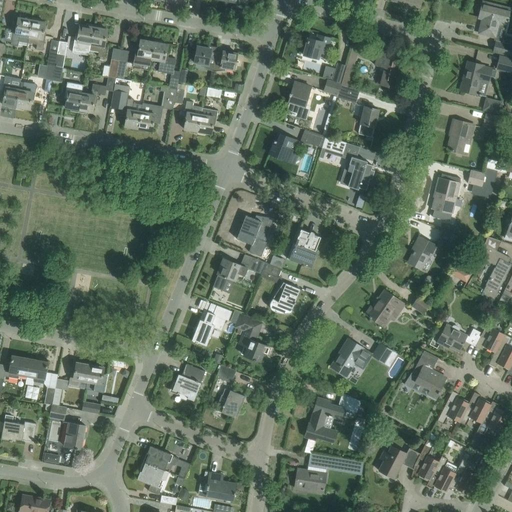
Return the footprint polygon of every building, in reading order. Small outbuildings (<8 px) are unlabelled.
[(479,33),(495,37),(498,23),(507,25),(509,19),(508,19),(510,9),(482,2),(478,18),(482,19),(479,33)] [(11,43),(11,45),(17,46),(18,42),(27,44),(32,20),(18,18),(16,30),(13,30),(11,43)] [(43,51),(45,36),(43,35),(45,23),(32,20),(27,44),(36,45),(36,49),(43,51)] [(75,37),(72,52),(88,55),(89,50),(93,27),(80,25),(78,33),(77,38),(75,37)] [(93,27),(89,50),(98,52),(98,57),(104,58),(107,43),(105,43),(106,38),(107,30),(93,27)] [(318,59),(320,52),(326,54),(330,38),(318,35),(316,40),(308,38),(303,55),(318,59)] [(119,61),(116,78),(124,80),(126,66),(149,70),(151,59),(154,42),(140,40),(138,53),(135,52),(133,63),(119,61)] [(57,54),(54,67),(63,68),(67,43),(59,41),(57,54)] [(154,42),(151,59),(160,61),(158,71),(171,74),(168,88),(176,89),(177,90),(178,82),(180,72),(173,70),(173,66),(174,65),(174,64),(174,59),(170,59),(170,58),(167,58),(165,58),(167,45),(154,42)] [(511,46),(495,42),(492,52),(511,56),(511,46)] [(206,68),(213,71),(217,47),(210,46),(209,49),(197,46),(194,62),(207,65),(206,68)] [(225,49),(217,47),(213,71),(220,70),(221,67),(234,70),(237,54),(224,51),(225,49)] [(401,60),(395,59),(396,56),(378,51),(375,65),(384,68),(380,85),(393,89),(401,60)] [(54,67),(57,54),(49,52),(48,59),(47,66),(54,67)] [(345,66),(343,74),(350,76),(356,58),(352,56),(353,55),(350,54),(346,66),(345,66)] [(108,77),(116,78),(119,61),(111,59),(108,77)] [(463,91),(463,92),(465,92),(479,95),(482,96),(486,81),(488,82),(490,76),(495,78),(497,71),(491,69),(483,67),(484,66),(467,62),(465,72),(466,72),(465,76),(464,76),(460,90),(463,91)] [(338,64),(333,80),(340,83),(343,74),(345,66),(338,64)] [(52,80),(54,67),(47,66),(44,79),(52,80)] [(52,80),(60,82),(63,68),(54,67),(52,80)] [(185,83),(187,76),(180,74),(178,82),(185,83)] [(5,91),(2,104),(16,107),(19,90),(21,79),(11,77),(5,76),(2,91),(5,91)] [(106,90),(114,91),(116,78),(108,77),(106,87),(92,84),(90,95),(81,93),(78,110),(92,112),(94,99),(97,100),(98,93),(105,94),(105,92),(106,92),(106,90)] [(121,93),(124,80),(116,78),(114,91),(121,93)] [(65,107),(78,110),(81,93),(72,91),(73,84),(74,80),(68,79),(65,94),(67,94),(65,107)] [(337,95),(340,84),(340,82),(333,80),(333,81),(327,79),(324,90),(337,95)] [(28,92),(19,90),(16,107),(30,109),(32,96),(34,97),(37,82),(30,81),(28,92)] [(289,96),(290,96),(288,101),(290,102),(287,113),(298,117),(302,105),(304,106),(310,87),(298,83),(296,88),(293,86),(291,94),(289,93),(289,96)] [(337,95),(336,98),(355,104),(359,91),(347,87),(340,85),(337,95)] [(174,102),(176,89),(168,88),(160,86),(159,91),(165,92),(163,104),(167,105),(166,108),(173,109),(174,102)] [(206,96),(220,98),(221,90),(207,87),(206,96)] [(176,89),(174,102),(182,103),(184,91),(177,90),(176,89)] [(124,126),(138,129),(141,112),(132,110),(133,99),(127,98),(124,113),(127,113),(124,126)] [(486,98),(483,110),(499,114),(502,102),(486,98)] [(194,102),(186,101),(183,116),(186,116),(184,129),(197,131),(202,107),(193,106),(194,102)] [(141,112),(138,129),(152,131),(154,118),(160,119),(162,107),(143,103),(142,103),(141,112)] [(358,134),(371,137),(373,127),(374,127),(378,110),(361,106),(359,115),(362,116),(360,124),(358,134)] [(202,108),(202,107),(197,131),(211,134),(213,121),(216,121),(217,111),(202,108)] [(497,129),(500,116),(486,113),(482,125),(497,129)] [(450,150),(463,154),(468,134),(471,135),(474,125),(453,120),(450,130),(453,130),(452,136),(451,136),(447,149),(450,150)] [(305,129),(300,142),(305,144),(305,143),(322,148),(325,136),(305,129)] [(295,164),(299,154),(293,152),(298,141),(281,134),(278,142),(274,141),(269,154),(295,164)] [(325,136),(322,148),(343,154),(346,143),(325,136)] [(351,157),(344,181),(349,182),(347,186),(358,190),(359,188),(366,190),(369,178),(371,179),(374,171),(371,170),(372,165),(366,163),(367,162),(356,158),(351,157)] [(482,187),(485,175),(485,174),(471,171),(468,183),(482,187)] [(485,175),(482,187),(494,190),(497,178),(485,175)] [(436,192),(432,208),(435,209),(435,210),(436,210),(435,214),(437,218),(446,220),(450,218),(451,213),(450,213),(453,198),(457,199),(461,184),(438,178),(435,192),(436,192)] [(358,198),(356,206),(361,208),(364,200),(358,198)] [(244,237),(244,238),(245,238),(244,241),(252,245),(254,237),(265,241),(273,219),(262,217),(260,222),(255,220),(256,219),(245,215),(238,234),(244,237)] [(304,265),(311,268),(316,257),(317,252),(315,251),(320,237),(319,238),(311,235),(311,233),(301,229),(289,259),(302,264),(301,265),(303,266),(304,265)] [(466,239),(452,233),(447,245),(461,250),(466,239)] [(487,236),(484,244),(479,256),(496,265),(481,293),(493,299),(507,270),(506,269),(509,264),(511,265),(511,264),(508,262),(510,258),(496,250),(501,241),(487,236)] [(436,246),(419,237),(414,245),(418,247),(415,252),(414,251),(408,262),(421,269),(430,254),(431,255),(436,246)] [(265,262),(244,254),(240,265),(224,259),(218,274),(213,286),(213,287),(222,291),(226,280),(233,283),(234,280),(235,281),(238,273),(245,276),(248,269),(261,274),(262,271),(265,262)] [(265,262),(262,271),(278,278),(282,269),(265,262)] [(468,273),(456,266),(452,273),(465,279),(468,273)] [(412,281),(408,279),(404,285),(408,288),(412,281)] [(283,282),(270,301),(270,306),(271,308),(272,310),(274,311),(277,312),(279,313),(281,313),(284,313),(286,314),(288,313),(291,313),(292,310),(291,309),(291,308),(292,308),(294,304),(295,302),(300,289),(285,283),(285,284),(284,283),(283,282)] [(380,300),(374,308),(371,306),(366,313),(365,313),(370,316),(369,317),(384,327),(390,318),(394,320),(405,305),(384,290),(378,299),(380,300)] [(422,314),(429,303),(419,296),(411,307),(422,314)] [(222,331),(226,319),(228,320),(232,311),(212,304),(209,312),(203,310),(192,340),(196,341),(195,342),(197,343),(198,342),(206,346),(213,328),(222,331)] [(240,315),(235,327),(249,332),(244,346),(247,347),(244,355),(254,359),(254,360),(257,361),(257,360),(259,361),(266,345),(254,341),(257,335),(254,334),(259,322),(240,315)] [(482,333),(475,346),(482,350),(483,346),(494,352),(504,334),(492,328),(497,320),(490,317),(482,333)] [(464,341),(475,346),(482,333),(473,328),(469,336),(458,331),(459,329),(458,327),(454,325),(452,326),(451,327),(445,324),(437,340),(433,338),(429,345),(437,348),(439,344),(444,346),(444,345),(459,352),(464,341)] [(497,364),(508,369),(511,361),(511,348),(506,345),(510,337),(504,334),(494,352),(489,363),(495,367),(497,364)] [(337,370),(346,376),(354,363),(363,369),(371,355),(361,348),(361,347),(350,340),(341,354),(339,353),(333,362),(340,367),(338,370),(337,370)] [(373,356),(385,363),(392,352),(381,344),(373,356)] [(429,389),(426,395),(436,399),(440,392),(439,391),(446,377),(438,373),(437,374),(431,371),(438,358),(424,350),(412,372),(404,385),(409,386),(413,386),(416,383),(429,389)] [(220,364),(223,357),(216,354),(213,361),(220,364)] [(27,376),(30,358),(12,355),(8,377),(18,379),(19,375),(27,376)] [(30,358),(27,376),(35,378),(34,381),(44,383),(48,362),(30,358)] [(125,363),(111,360),(110,366),(124,369),(125,363)] [(72,368),(69,384),(78,386),(79,380),(87,381),(90,365),(76,363),(75,370),(72,369),(72,368)] [(178,374),(177,378),(172,390),(177,392),(177,393),(180,394),(180,393),(188,396),(187,398),(194,400),(205,371),(186,364),(182,375),(178,374)] [(236,370),(221,364),(216,377),(231,383),(236,370)] [(104,368),(90,365),(87,381),(85,389),(103,392),(107,373),(105,373),(105,374),(103,373),(104,368)] [(54,388),(51,405),(58,406),(61,389),(55,388),(58,374),(57,374),(54,388)] [(47,387),(44,403),(51,405),(54,388),(47,387)] [(222,407),(223,407),(221,412),(237,418),(235,417),(241,403),(244,396),(245,397),(245,396),(224,388),(222,394),(227,397),(224,405),(223,405),(222,407)] [(459,394),(452,391),(437,420),(443,424),(448,416),(459,421),(459,422),(468,403),(457,398),(459,394)] [(468,403),(459,422),(465,425),(469,417),(480,423),(476,431),(477,431),(490,405),(479,399),(481,395),(474,392),(468,403)] [(361,401),(342,393),(341,395),(338,406),(330,404),(330,401),(325,399),(317,397),(315,407),(310,423),(309,423),(304,437),(308,438),(304,452),(311,453),(315,440),(316,440),(317,437),(333,442),(336,435),(337,431),(323,427),(327,415),(329,416),(328,417),(332,418),(332,417),(340,419),(344,409),(356,412),(360,404),(361,401)] [(490,405),(477,431),(483,434),(487,426),(499,432),(502,426),(509,412),(508,414),(497,408),(499,405),(492,401),(490,405)] [(100,405),(83,402),(82,410),(99,414),(100,405)] [(66,407),(58,406),(51,405),(49,417),(63,419),(64,419),(66,407)] [(22,438),(21,440),(22,440),(22,439),(33,441),(36,423),(24,421),(23,424),(4,421),(1,438),(10,440),(10,441),(12,441),(12,440),(15,441),(16,437),(22,438)] [(68,422),(64,446),(75,448),(75,449),(77,449),(78,448),(81,449),(85,425),(68,422)] [(414,464),(413,469),(411,476),(418,478),(420,475),(429,480),(426,485),(441,456),(438,462),(427,456),(431,448),(437,436),(430,433),(424,444),(420,454),(414,464)] [(475,435),(470,443),(479,448),(482,442),(481,438),(475,435)] [(379,468),(394,476),(393,478),(394,478),(401,463),(413,469),(414,464),(420,454),(409,448),(406,453),(391,445),(387,452),(383,451),(380,458),(383,460),(379,468)] [(164,470),(167,461),(176,465),(179,458),(172,456),(173,455),(150,446),(147,453),(148,454),(145,463),(164,470)] [(45,452),(44,461),(59,464),(61,455),(45,452)] [(338,467),(339,458),(310,453),(307,472),(310,472),(311,471),(325,473),(326,465),(338,467)] [(435,486),(446,491),(463,458),(462,458),(455,473),(444,467),(448,459),(441,456),(426,485),(433,489),(435,486)] [(463,458),(446,491),(445,493),(448,488),(454,491),(456,488),(467,494),(466,495),(467,495),(476,478),(477,476),(465,470),(469,462),(463,458)] [(364,462),(353,460),(351,475),(362,476),(364,462)] [(182,467),(179,476),(185,478),(190,464),(185,461),(182,467)] [(140,471),(137,479),(151,484),(148,490),(159,495),(161,488),(157,486),(164,470),(145,463),(141,471),(140,471)] [(297,470),(294,488),(323,492),(326,473),(325,473),(311,471),(310,472),(307,472),(297,470)] [(208,489),(206,496),(233,500),(237,483),(222,481),(224,475),(209,472),(206,489),(208,489)] [(179,476),(176,483),(182,485),(184,479),(179,476)] [(23,495),(19,511),(47,511),(50,500),(23,495)] [(176,505),(177,505),(178,498),(161,495),(160,502),(176,505)]
